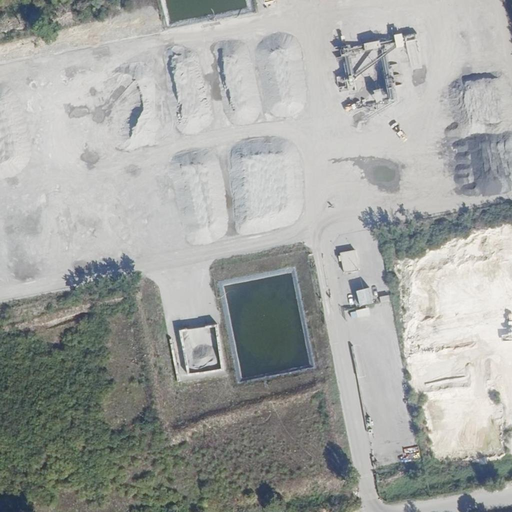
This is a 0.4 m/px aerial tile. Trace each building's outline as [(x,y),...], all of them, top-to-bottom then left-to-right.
[(396,100),(390,63),(408,60),(406,49),(401,50),(400,55),(377,51),(404,47),(405,44),(403,33),(395,34),(396,41),(389,42),(376,41),(365,43),(364,47),(359,47),(347,48),(354,91),(355,89),(361,90),(365,89),(375,91),(377,100),(387,101),(396,100)] [(339,87),(347,85),(345,75),(337,77),(339,87)] [(341,251),(342,271),(359,270),(357,250),(341,251)] [(361,306),(375,302),(370,286),(357,290),(361,306)] [(353,318),(371,314),(369,307),(351,311),(353,318)] [(387,383),(405,381),(404,372),(386,374),(387,383)]
